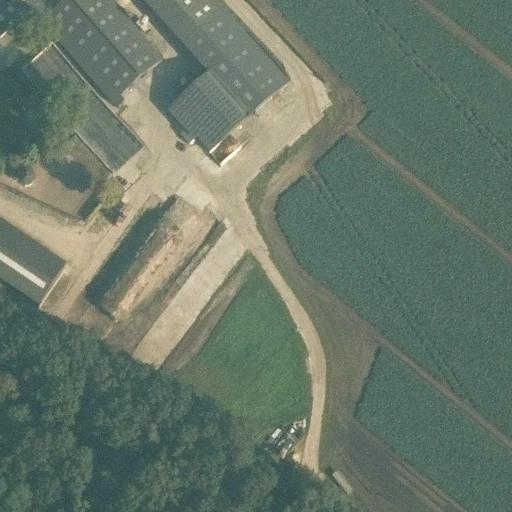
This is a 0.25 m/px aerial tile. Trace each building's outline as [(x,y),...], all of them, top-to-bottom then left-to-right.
[(0,0),(0,38),(10,30),(16,37),(26,28),(43,47),(51,40),(112,108),(163,63),(107,0),(69,0),(68,0),(0,0)] [(134,0),(180,50),(217,17),(201,0),(134,0)] [(284,88),(220,16),(182,49),(207,78),(172,108),(211,152),(284,88)] [(0,290),(38,314),(65,270),(0,230),(0,290)] [(390,495),(397,483),(380,473),(373,485),(390,495)]
